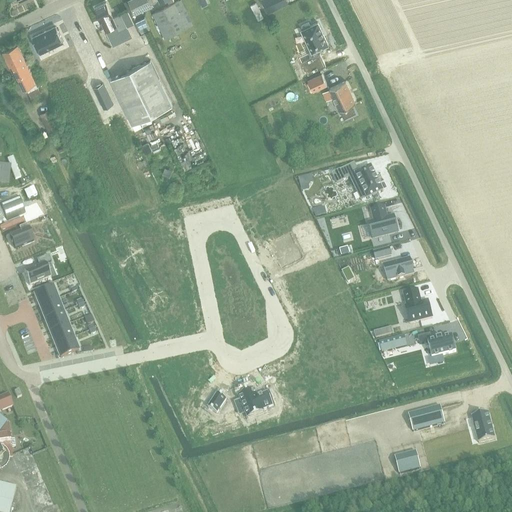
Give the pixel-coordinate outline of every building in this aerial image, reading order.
[(151,5),(153,4),(151,0),(130,0),(135,11),(144,7),(146,11),(152,8),(151,5)] [(165,39),(193,25),(181,0),(180,0),(153,13),(165,39)] [(262,0),(269,13),(288,3),(286,0),(262,0)] [(119,31),(127,27),(121,14),(113,18),(106,2),(95,8),(106,31),(116,26),(119,31)] [(141,33),(150,29),(144,18),(136,22),(141,33)] [(308,22),(301,26),(303,29),(301,30),(311,51),(309,52),(311,57),(302,62),(308,75),(326,66),(320,53),(318,54),(317,50),(328,45),(318,22),(310,26),(308,22)] [(56,26),(33,37),(41,53),(63,42),(56,26)] [(23,89),(36,83),(18,45),(3,52),(10,66),(12,66),(23,89)] [(132,125),(172,106),(150,61),(111,79),(132,125)] [(314,93),(327,86),(322,75),(308,81),(314,93)] [(345,81),(329,89),(339,111),(340,111),(343,117),(355,112),(352,105),(356,103),(345,81)] [(102,84),(93,88),(103,109),(112,105),(102,84)] [(59,130),(49,110),(40,115),(49,135),(59,130)] [(354,164),(333,175),(337,184),(355,175),(362,190),(357,192),(361,201),(367,199),(367,200),(383,192),(371,167),(359,173),(354,164)] [(0,181),(7,182),(9,167),(0,166),(0,181)] [(13,180),(3,185),(5,190),(15,186),(13,180)] [(0,204),(8,225),(23,219),(24,219),(15,198),(11,200),(9,193),(0,196),(0,198),(2,204),(0,204)] [(277,199),(253,211),(260,225),(273,219),(276,226),(287,221),(277,199)] [(36,202),(24,207),(27,214),(23,215),(26,223),(45,215),(36,202)] [(324,208),(314,211),(316,218),(326,216),(324,208)] [(375,222),(369,223),(369,226),(372,237),(373,240),(398,233),(394,217),(386,219),(385,215),(386,215),(384,208),(372,211),(375,222)] [(167,213),(146,217),(149,230),(170,225),(167,213)] [(170,225),(149,230),(150,240),(172,236),(170,225)] [(21,236),(11,239),(14,250),(33,244),(28,229),(19,232),(21,236)] [(288,230),(269,238),(286,275),(305,267),(288,230)] [(172,236),(150,240),(153,252),(173,248),(174,248),(172,236)] [(153,252),(155,263),(176,259),(173,248),(153,252)] [(347,248),(340,250),(341,256),(349,254),(347,248)] [(389,249),(374,253),(376,261),(391,256),(389,249)] [(39,266),(24,272),(29,286),(51,277),(46,264),(51,262),(49,255),(37,260),(39,266)] [(176,259),(155,263),(157,274),(178,270),(176,259)] [(410,260),(384,267),(388,282),(399,279),(399,280),(405,278),(404,278),(414,275),(410,260)] [(178,270),(157,274),(159,285),(180,281),(178,270)] [(180,281),(159,285),(162,297),(183,292),(180,281)] [(42,290),(34,293),(40,306),(58,299),(53,286),(42,290)] [(418,291),(404,295),(407,307),(405,308),(410,324),(432,319),(428,302),(421,304),(418,291)] [(183,292),(162,297),(164,307),(185,303),(183,292)] [(58,299),(40,306),(45,319),(63,312),(58,299)] [(185,303),(164,307),(167,319),(188,315),(185,303)] [(63,312),(45,319),(50,332),(68,325),(63,312)] [(188,315),(167,319),(169,331),(190,326),(188,315)] [(68,325),(50,332),(55,345),(73,338),(68,325)] [(431,335),(418,338),(420,345),(428,343),(432,359),(456,352),(452,337),(442,339),(442,338),(436,339),(437,341),(432,342),(431,335)] [(404,337),(380,343),(383,353),(406,347),(404,337)] [(73,338),(55,345),(60,358),(76,352),(79,351),(73,338)] [(193,365),(177,374),(195,403),(210,394),(193,365)] [(283,379),(272,385),(278,399),(305,387),(303,384),(311,380),(349,398),(354,387),(311,366),(291,376),(289,373),(282,376),(283,379)] [(0,412),(12,408),(8,396),(0,398),(0,412)] [(236,404),(243,428),(259,423),(259,421),(269,418),(265,404),(255,407),(252,399),(236,404)] [(223,408),(214,403),(206,417),(215,423),(223,408)] [(440,407),(408,415),(413,432),(445,424),(440,407)] [(488,413),(472,417),(479,444),(495,440),(488,413)] [(0,449),(2,449),(6,449),(7,458),(13,457),(12,448),(16,447),(15,440),(11,440),(9,423),(5,424),(2,422),(0,424),(0,430),(0,431),(0,449)] [(416,452),(395,458),(399,475),(421,469),(416,452)] [(0,511),(10,511),(16,489),(0,484),(0,511)]
